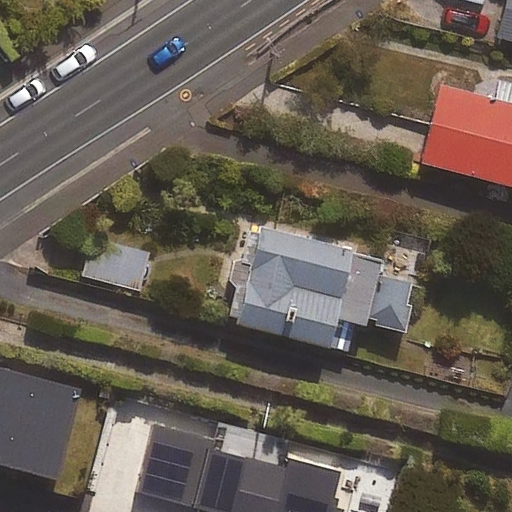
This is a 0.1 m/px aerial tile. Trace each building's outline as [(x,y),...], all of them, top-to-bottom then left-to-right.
[(511,0),(503,0),(494,35),(511,39),(511,0)] [(511,85),(495,81),(490,100),(435,85),(415,160),(511,186),(511,85)] [(374,256),(247,223),(223,268),(229,321),(343,351),(351,318),(396,330),(408,281),(370,271),(374,256)] [(144,251),(87,237),(78,275),(135,288),(144,251)] [(0,463),(45,476),(70,389),(0,369),(0,463)] [(202,438),(151,424),(156,407),(121,398),(102,463),(140,474),(135,491),(183,505),(180,511),(339,511),(349,478),(264,453),(261,463),(200,446),(202,438)]
